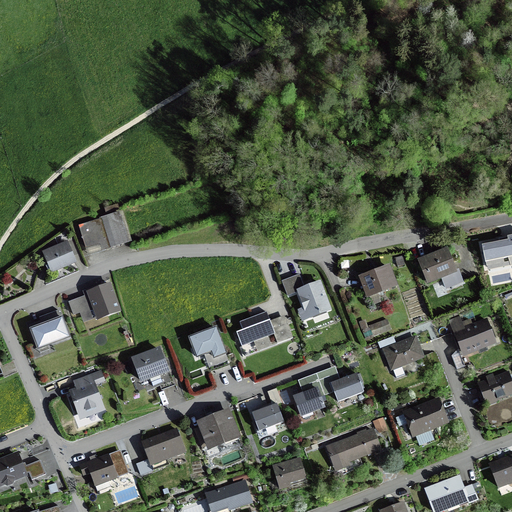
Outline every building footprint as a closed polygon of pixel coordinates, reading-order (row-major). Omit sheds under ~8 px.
[(105,208),(107,213),(113,211),(119,209),(117,204),(105,208)] [(104,246),(105,249),(128,242),(128,241),(126,242),(117,214),(119,213),(119,212),(101,218),(102,219),(90,222),(91,225),(80,229),(86,248),(101,243),(102,243),(103,244),(104,244),(104,246)] [(67,241),(42,251),(51,274),(77,263),(67,241)] [(447,248),(417,260),(427,286),(442,280),(446,290),(464,283),(459,269),(456,270),(447,248)] [(390,265),(358,277),(367,299),(398,287),(390,265)] [(332,311),(321,281),(304,287),(300,274),(282,281),(288,298),(298,294),(303,308),(297,310),(302,322),(332,311)] [(97,322),(122,312),(110,283),(89,291),(86,292),(93,311),(97,322)] [(91,312),(93,311),(86,292),(89,291),(88,289),(82,291),(84,296),(68,302),(74,316),(80,313),(83,323),(94,320),(91,312)] [(42,324),(29,329),(37,351),(71,338),(63,317),(60,317),(58,310),(39,317),(42,324)] [(236,333),(245,356),(293,338),(284,316),(270,321),(267,312),(240,322),(243,330),(236,333)] [(460,316),(449,320),(462,357),(497,344),(487,318),(472,324),(470,319),(462,321),(460,316)] [(391,331),(387,319),(369,326),(373,337),(391,331)] [(362,330),(368,328),(366,320),(359,322),(362,330)] [(217,327),(188,338),(196,359),(211,354),(213,361),(227,355),(217,327)] [(396,343),(393,336),(377,342),(380,349),(396,343)] [(416,336),(382,349),(391,371),(425,358),(416,336)] [(160,347),(131,359),(140,384),(170,372),(160,347)] [(331,384),(340,380),(335,366),(317,373),(325,396),(334,393),(331,384)] [(76,388),(69,391),(80,420),(105,411),(96,385),(105,381),(101,370),(73,381),(76,388)] [(477,384),(486,407),(487,406),(489,411),(499,408),(497,402),(511,396),(511,378),(509,371),(494,377),(493,374),(486,377),(487,380),(477,384)] [(325,396),(317,373),(298,380),(303,393),(318,388),(325,407),(329,406),(325,396)] [(340,380),(331,384),(334,393),(338,403),(364,393),(357,374),(340,380)] [(303,393),(293,397),(301,418),(326,409),(325,407),(318,388),(303,393)] [(439,398),(402,412),(412,438),(449,424),(439,398)] [(277,404),(252,414),(259,433),(284,423),(277,404)] [(230,409),(196,422),(198,428),(194,429),(202,449),(206,447),(208,452),(241,439),(230,409)] [(388,431),(383,417),(373,421),(378,435),(388,431)] [(177,428),(141,442),(148,460),(136,464),(141,476),(154,471),(152,467),(186,454),(177,428)] [(326,446),(335,472),(351,467),(349,463),(382,451),(373,428),(366,431),(366,430),(357,433),(357,435),(326,446)] [(90,461),(78,465),(83,477),(90,475),(94,487),(95,487),(97,492),(110,487),(109,482),(119,478),(121,486),(130,482),(128,475),(130,474),(121,450),(109,455),(109,454),(97,459),(95,455),(89,458),(90,461)] [(511,454),(488,464),(498,490),(511,484),(511,454)] [(19,455),(0,462),(0,488),(28,478),(19,455)] [(300,458),(272,466),(280,492),(292,488),(290,484),(307,480),(300,458)] [(232,476),(234,483),(250,478),(248,471),(232,476)] [(460,475),(424,489),(432,511),(443,511),(448,510),(448,511),(450,511),(460,508),(460,507),(468,503),(469,505),(479,501),(474,489),(480,487),(478,483),(465,488),(460,475)] [(246,480),(205,494),(210,511),(221,511),(228,510),(228,511),(253,504),(246,480)] [(407,511),(404,502),(379,511),(407,511)]
